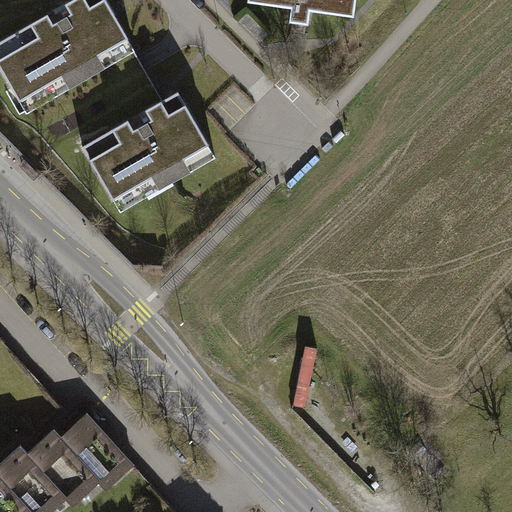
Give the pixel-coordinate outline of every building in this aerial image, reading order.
[(104,0),(76,0),(0,44),(0,66),(27,113),(134,52),(104,0)] [(354,0),(281,0),(290,1),(288,15),(306,18),(308,4),(353,10),(354,0)] [(144,112),(83,148),(122,215),(216,159),(177,93),(144,112)] [(27,165),(22,170),(36,184),(41,179),(27,165)] [(107,490),(135,462),(89,411),(63,431),(58,424),(29,448),(22,439),(0,457),(0,511),(32,511),(34,511),(48,511),(67,496),(74,504),(99,482),(107,490)]
